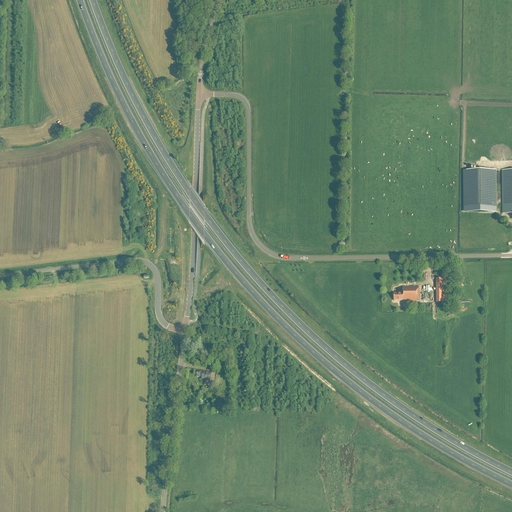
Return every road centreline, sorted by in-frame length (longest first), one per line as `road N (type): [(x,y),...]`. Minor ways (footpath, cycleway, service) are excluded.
road 1 (trunk): [(80,0),(157,165),(260,301),(388,412),(511,484)]
road 2 (trunk): [(511,472),(361,378),(253,275),(168,160),(92,0)]
road 3 (unclassified): [(198,95),(233,94),(248,106),(250,227),(266,252),(511,256)]
road 4 (tertiary): [(184,331),(198,95)]
road 5 (unclassified): [(0,274),(141,262),(156,275),(161,320),(184,331)]
road 6 (tertiary): [(158,511),(184,331)]
